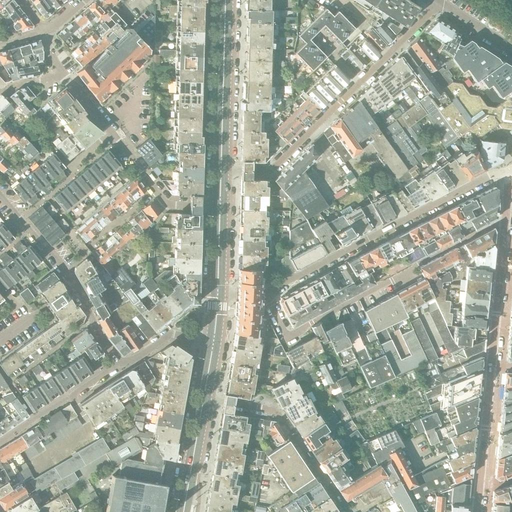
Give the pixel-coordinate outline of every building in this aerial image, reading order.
[(0,18),(2,21),(18,7),(12,0),(11,0),(0,9),(0,18)] [(0,0),(0,9),(11,0),(0,0)] [(53,7),(47,0),(41,0),(35,6),(44,18),(45,18),(47,18),(53,13),(50,9),(52,8),(53,7)] [(47,0),(53,7),(52,8),(55,11),(62,4),(58,0),(47,0)] [(106,13),(110,17),(114,13),(101,0),(96,0),(89,6),(96,15),(95,16),(99,20),(100,19),(106,13)] [(115,4),(117,2),(115,0),(101,0),(114,13),(127,28),(128,27),(132,23),(133,22),(115,4)] [(269,10),(269,0),(245,0),(245,11),(245,19),(247,19),(247,23),(273,24),(274,11),(269,10)] [(415,7),(403,0),(354,0),(381,17),(378,20),(392,34),(397,28),(400,24),(404,27),(417,7),(416,6),(415,7)] [(87,64),(82,68),(75,73),(90,91),(98,102),(140,62),(149,54),(149,49),(135,34),(137,32),(147,43),(154,36),(154,10),(155,5),(155,4),(154,3),(131,25),(134,28),(132,31),(133,33),(93,71),(87,64)] [(176,18),(203,19),(203,11),(203,6),(177,5),(176,18)] [(89,6),(81,14),(93,26),(93,25),(96,22),(99,20),(95,16),(96,15),(89,6)] [(10,23),(12,25),(24,15),(18,7),(2,21),(6,26),(10,23)] [(324,26),(333,17),(333,16),(325,9),(311,23),(319,31),(324,26)] [(332,34),(346,20),(338,12),(333,16),(333,17),(324,26),(329,31),(327,34),(330,37),(332,34)] [(117,37),(127,28),(114,13),(110,17),(115,24),(111,28),(110,29),(117,37)] [(93,26),(81,14),(73,21),(84,34),(93,26)] [(33,26),(24,15),(12,25),(8,28),(13,35),(32,29),(33,26)] [(203,27),(203,19),(176,18),(176,31),(202,31),(202,27),(203,27)] [(109,44),(117,37),(110,29),(111,28),(108,25),(107,26),(100,19),(99,20),(96,22),(100,26),(102,29),(99,32),(102,35),(102,36),(109,44)] [(444,45),(456,33),(457,32),(437,19),(424,32),(423,34),(426,38),(429,35),(442,44),(444,45)] [(355,29),(346,20),(332,34),(337,40),(335,42),(338,45),(340,43),(341,43),(355,29)] [(392,34),(378,20),(370,28),(387,44),(394,36),(392,34)] [(77,41),(84,34),(73,21),(65,28),(77,41)] [(273,36),(273,24),(247,23),(247,28),(246,35),(273,36)] [(319,31),(311,23),(298,36),(305,44),(309,40),(319,31)] [(340,57),(351,46),(353,49),(356,46),(364,38),(360,34),(346,48),(341,43),(340,43),(338,45),(335,42),(337,40),(332,34),(330,37),(327,34),(329,31),(324,26),(319,31),(309,40),(315,45),(317,43),(320,46),(318,48),(323,54),(325,52),(328,55),(326,57),(318,65),(325,72),(333,64),(335,66),(342,59),(340,57)] [(73,44),(77,41),(65,28),(57,36),(69,48),(73,44)] [(387,44),(370,28),(363,35),(366,38),(368,36),(380,50),(387,44)] [(176,31),(176,43),(202,44),(203,36),(202,36),(202,31),(176,31)] [(109,44),(102,36),(98,38),(94,33),(90,37),(102,50),(109,44)] [(451,57),(458,40),(460,36),(460,35),(456,33),(444,45),(442,44),(439,48),(436,52),(439,56),(442,51),(451,57)] [(273,48),(273,36),(246,35),(246,44),(247,44),(246,47),(273,48)] [(102,50),(90,37),(84,42),(85,44),(85,45),(95,55),(102,50)] [(364,38),(356,46),(358,48),(355,51),(360,55),(363,52),(370,60),(378,52),(364,38)] [(440,66),(419,38),(410,46),(430,74),(440,66)] [(447,70),(456,64),(477,48),(473,43),(468,39),(463,43),(458,40),(451,57),(452,58),(444,64),(446,66),(446,67),(446,68),(447,70)] [(303,62),(318,48),(320,46),(317,43),(315,45),(309,40),(305,44),(295,54),(303,62)] [(34,62),(37,61),(39,61),(43,61),(43,52),(40,41),(29,44),(34,62)] [(202,52),(202,44),(176,43),(175,50),(159,50),(159,55),(175,56),(202,56),(202,52)] [(24,64),(29,62),(34,62),(29,44),(17,48),(24,64)] [(89,62),(95,55),(85,45),(84,46),(87,49),(85,50),(81,45),(77,49),(89,62)] [(352,61),(359,55),(353,49),(351,46),(340,57),(342,59),(344,61),(348,56),(352,61)] [(430,74),(410,46),(401,55),(428,91),(425,93),(427,95),(431,100),(443,91),(431,75),(430,74)] [(476,82),(479,79),(501,63),(497,58),(479,46),(477,48),(456,64),(462,72),(466,69),(476,82)] [(246,53),(246,60),(281,61),(281,48),(273,48),(246,47),(246,53)] [(15,66),(24,64),(17,48),(8,51),(11,67),(15,66)] [(318,48),(303,62),(312,71),(318,65),(326,57),(328,55),(325,52),(323,54),(318,48)] [(89,62),(77,49),(74,52),(78,56),(74,59),(82,68),(87,64),(89,62)] [(0,53),(0,61),(2,65),(4,69),(7,68),(11,67),(8,51),(0,53)] [(358,73),(367,63),(366,64),(359,55),(352,61),(353,61),(350,64),(354,68),(354,69),(358,73)] [(175,56),(175,68),(202,69),(202,61),(201,61),(202,56),(175,56)] [(408,80),(413,76),(399,57),(388,68),(401,87),(401,88),(414,105),(418,101),(414,96),(415,95),(408,87),(406,84),(409,82),(408,80)] [(281,62),(281,61),(246,60),(246,69),(246,73),(282,73),(283,67),(274,67),(274,68),(272,68),(273,61),(281,62)] [(37,61),(34,62),(29,62),(30,67),(24,68),(24,64),(15,66),(18,79),(39,75),(38,69),(43,68),(43,61),(39,61),(37,61)] [(499,97),(502,95),(511,89),(511,88),(511,67),(502,62),(501,63),(479,79),(486,87),(490,84),(499,97)] [(333,64),(325,72),(340,86),(347,79),(335,66),(333,64)] [(0,79),(3,84),(11,81),(4,69),(2,65),(0,66),(0,79)] [(11,81),(18,79),(15,66),(11,67),(13,72),(10,73),(7,68),(4,69),(11,81)] [(486,106),(479,96),(469,94),(462,83),(452,82),(452,81),(450,78),(452,76),(447,70),(446,68),(444,70),(442,67),(431,75),(443,91),(431,100),(458,138),(468,130),(478,139),(498,124),(501,129),(511,131),(511,132),(511,89),(502,95),(506,100),(495,108),(486,106)] [(201,77),(202,69),(175,68),(175,81),(201,81),(201,77)] [(401,88),(401,87),(388,68),(377,79),(390,98),(400,91),(399,89),(401,88)] [(325,72),(318,79),(332,93),(340,86),(325,72)] [(282,74),(282,73),(246,73),(246,78),(245,78),(245,85),(272,86),(272,79),(276,79),(277,74),(282,74)] [(294,84),(299,89),(303,85),(301,82),(297,78),(294,82),(294,84)] [(318,79),(311,86),(325,100),(332,93),(318,79)] [(383,104),(390,98),(377,79),(370,87),(383,104)] [(174,93),(201,94),(201,86),(201,81),(175,81),(174,93)] [(272,98),(272,86),(245,85),(245,93),(245,98),(272,98)] [(325,100),(311,86),(303,94),(313,105),(319,111),(320,110),(317,108),(325,100)] [(383,104),(370,87),(363,94),(378,114),(387,126),(395,121),(394,119),(390,114),(386,108),(383,104)] [(32,115),(36,112),(33,108),(31,106),(28,103),(34,97),(26,88),(18,91),(11,98),(28,118),(29,118),(32,115)] [(65,123),(82,110),(73,99),(64,88),(57,93),(46,103),(50,107),(49,111),(48,112),(48,113),(45,115),(40,109),(36,112),(41,118),(45,122),(52,116),(53,118),(57,115),(58,116),(56,117),(63,125),(65,123)] [(299,106),(311,119),(319,111),(313,105),(303,94),(301,92),(298,95),(299,96),(298,97),(301,100),(299,103),(296,99),(294,101),(299,106)] [(201,102),(201,94),(174,93),(171,93),(171,99),(168,99),(168,105),(174,105),(200,106),(200,102),(201,102)] [(371,119),(378,114),(363,94),(356,100),(371,119)] [(2,113),(5,117),(14,109),(9,104),(9,103),(7,101),(1,95),(0,95),(0,111),(1,112),(2,113)] [(415,122),(426,115),(438,131),(435,134),(443,146),(445,148),(452,142),(458,138),(431,100),(427,95),(418,101),(414,105),(407,110),(402,114),(396,118),(394,119),(395,121),(420,154),(426,150),(418,139),(418,138),(418,137),(423,133),(415,122)] [(271,111),(272,98),(245,98),(245,103),(243,103),(243,110),(271,111)] [(380,132),(371,119),(356,100),(355,101),(356,103),(350,109),(348,108),(338,118),(357,143),(368,135),(371,139),(380,153),(378,155),(387,167),(395,178),(396,179),(396,178),(407,171),(380,133),(380,132)] [(403,105),(401,102),(396,106),(398,109),(400,112),(402,114),(407,110),(403,105)] [(173,118),(200,119),(200,111),(200,106),(174,105),(173,118)] [(303,127),(311,119),(299,106),(291,114),(303,127)] [(402,114),(400,112),(398,109),(390,114),(394,119),(396,118),(402,114)] [(73,133),(87,122),(85,119),(82,116),(85,114),(82,110),(65,123),(73,133)] [(264,132),(274,132),(274,131),(272,129),(269,126),(267,125),(264,125),(264,122),(259,122),(259,117),(271,117),(271,111),(243,110),(242,110),(242,131),(264,132)] [(38,121),(41,118),(36,112),(32,115),(38,121)] [(0,135),(11,125),(5,117),(2,113),(0,114),(0,117),(4,121),(0,124),(0,135)] [(303,127),(291,114),(283,122),(281,120),(281,121),(295,135),(303,127)] [(200,127),(200,119),(173,118),(173,131),(199,131),(200,127)] [(357,143),(338,118),(329,127),(323,133),(344,163),(351,157),(361,150),(357,143)] [(295,135),(281,121),(277,124),(278,126),(274,131),(274,132),(275,132),(281,139),(286,143),(286,144),(295,135)] [(420,154),(395,121),(387,126),(380,132),(380,133),(407,171),(408,171),(413,168),(418,164),(417,162),(423,159),(420,154)] [(73,133),(66,139),(65,139),(62,142),(61,142),(56,147),(68,162),(96,138),(101,133),(87,122),(73,133)] [(5,142),(8,140),(17,131),(17,130),(16,130),(15,130),(11,125),(0,135),(0,140),(1,140),(0,139),(1,138),(5,142)] [(3,154),(22,137),(17,131),(8,140),(11,143),(9,144),(9,143),(3,149),(0,146),(0,150),(0,151),(3,154)] [(173,143),(201,144),(201,136),(199,136),(199,131),(173,131),(173,143)] [(251,171),(251,162),(262,163),(263,163),(263,156),(266,156),(266,147),(266,138),(263,138),(264,132),(242,131),(241,147),(241,162),(241,171),(241,174),(241,180),(240,195),(240,210),(264,210),(264,205),(267,205),(267,196),(271,196),(271,191),(267,191),(267,186),(264,186),(265,181),(264,181),(251,180),(251,174),(251,171)] [(29,142),(20,150),(21,150),(25,155),(24,156),(28,161),(30,161),(34,158),(37,162),(42,158),(38,154),(39,153),(33,146),(41,139),(42,138),(38,133),(29,142)] [(20,150),(29,142),(23,136),(22,137),(3,154),(7,158),(10,155),(16,149),(18,147),(20,150)] [(56,147),(61,142),(58,138),(52,143),(56,147)] [(281,139),(277,143),(278,145),(281,148),(286,143),(281,139)] [(142,158),(155,147),(149,140),(136,150),(142,158)] [(480,159),(486,169),(485,169),(496,164),(497,164),(497,163),(499,162),(501,160),(502,157),(502,156),(503,144),(503,143),(502,143),(481,141),(480,159)] [(180,161),(180,166),(201,167),(201,152),(202,144),(201,144),(173,143),(169,143),(169,144),(166,143),(166,147),(173,147),(173,150),(177,150),(177,161),(180,161)] [(303,170),(319,154),(312,144),(274,181),(281,189),(287,196),(297,209),(303,216),(306,219),(313,215),(318,212),(329,207),(303,170)] [(155,147),(142,158),(148,166),(155,160),(157,159),(161,155),(159,152),(155,147)] [(446,190),(467,179),(452,159),(446,150),(433,160),(438,167),(433,171),(446,190)] [(485,170),(486,169),(480,159),(476,150),(471,153),(470,152),(464,156),(461,153),(453,159),(453,158),(452,159),(467,179),(484,170),(485,170)] [(102,157),(115,173),(122,167),(108,151),(102,157)] [(46,159),(64,180),(67,178),(64,174),(61,174),(59,172),(65,168),(53,154),(46,159)] [(8,167),(9,166),(3,159),(0,156),(0,170),(8,178),(15,171),(13,169),(11,170),(8,167)] [(115,173),(102,157),(95,162),(108,179),(115,173)] [(60,183),(64,180),(46,159),(39,165),(51,179),(56,175),(57,177),(57,180),(60,183)] [(155,160),(148,166),(152,170),(156,167),(157,166),(159,165),(155,160)] [(102,184),(108,179),(95,162),(88,168),(102,184)] [(23,174),(29,168),(26,165),(20,171),(23,174)] [(51,179),(39,165),(32,171),(50,192),(53,190),(50,186),(47,186),(46,184),(51,179)] [(172,236),(172,243),(178,243),(199,243),(199,229),(200,215),(200,212),(200,211),(200,210),(200,206),(200,202),(200,201),(200,200),(200,197),(201,181),(201,180),(201,167),(180,166),(180,172),(176,172),(176,176),(176,181),(176,190),(180,190),(179,196),(190,196),(190,199),(190,200),(190,206),(190,210),(190,211),(190,215),(179,215),(179,219),(175,219),(175,228),(175,236),(172,236)] [(446,190),(433,171),(432,170),(431,170),(428,166),(419,173),(421,177),(416,181),(429,199),(446,190)] [(156,167),(152,170),(156,176),(161,172),(156,167)] [(376,176),(370,167),(358,176),(364,185),(376,176)] [(94,190),(102,184),(88,168),(81,174),(94,190)] [(50,192),(32,171),(25,177),(37,191),(42,187),(44,189),(43,191),(46,195),(50,192)] [(401,184),(412,177),(408,171),(407,171),(396,178),(401,184)] [(351,173),(345,177),(353,188),(359,184),(351,173)] [(88,196),(94,190),(81,174),(74,180),(88,196)] [(126,183),(131,178),(128,175),(123,179),(126,183)] [(32,195),(37,191),(25,177),(19,183),(36,203),(39,201),(36,198),(34,197),(32,195)] [(124,189),(134,201),(146,191),(137,178),(124,189)] [(429,199),(416,181),(414,178),(402,186),(403,186),(399,189),(412,208),(429,199)] [(81,202),(88,196),(74,180),(67,186),(81,202)] [(115,186),(118,190),(123,185),(120,182),(115,186)] [(33,207),(36,203),(19,183),(11,189),(23,203),(28,198),(30,200),(30,203),(33,207)] [(81,202),(67,186),(60,191),(74,208),(81,202)] [(112,195),(118,190),(115,186),(109,191),(112,195)] [(485,211),(497,205),(498,194),(499,190),(493,187),(476,196),(485,211)] [(412,208),(399,189),(398,188),(392,192),(406,212),(405,211),(411,208),(412,208)] [(123,211),(134,201),(124,189),(108,203),(118,215),(119,214),(114,209),(118,206),(123,211)] [(74,208),(60,191),(53,198),(66,214),(74,208)] [(400,215),(406,212),(392,192),(391,192),(384,195),(395,216),(398,215),(400,215)] [(101,198),(104,202),(109,197),(106,194),(101,198)] [(395,216),(384,195),(383,194),(378,197),(378,198),(370,203),(370,204),(381,223),(382,223),(384,223),(386,222),(387,220),(395,216)] [(464,222),(474,217),(471,210),(476,208),(479,214),(485,211),(476,196),(474,197),(456,206),(464,222)] [(99,207),(104,202),(101,198),(96,203),(99,207)] [(144,216),(156,206),(153,201),(141,211),(140,212),(144,216)] [(118,215),(108,203),(100,210),(110,222),(118,215)] [(381,223),(370,204),(361,209),(359,206),(351,210),(349,206),(340,211),(342,215),(357,237),(381,224),(381,223)] [(34,226),(54,209),(51,205),(44,211),(41,207),(28,218),(34,226)] [(87,210),(90,214),(96,209),(93,205),(87,210)] [(464,222),(457,226),(463,237),(496,219),(497,209),(497,205),(485,211),(479,214),(474,217),(464,222)] [(156,206),(144,216),(151,223),(151,222),(160,211),(156,206)] [(457,226),(464,222),(456,206),(446,211),(454,227),(457,226)] [(34,226),(40,233),(53,222),(50,218),(57,212),(54,209),(34,226)] [(297,209),(294,211),(300,218),(303,216),(297,209)] [(85,218),(90,214),(87,210),(82,214),(85,218)] [(103,228),(110,222),(100,210),(92,216),(103,228)] [(239,240),(263,240),(263,235),(266,235),(266,226),(267,216),(264,216),(264,210),(240,210),(239,240)] [(454,227),(446,211),(436,216),(444,232),(446,232),(454,227)] [(151,223),(144,216),(140,212),(132,219),(142,231),(151,223)] [(357,237),(342,215),(326,224),(332,233),(339,243),(341,246),(357,237)] [(95,235),(103,228),(92,216),(84,223),(95,235)] [(444,232),(436,216),(426,222),(432,235),(436,232),(438,236),(440,234),(444,232)] [(76,226),(82,221),(79,217),(73,222),(76,226)] [(45,239),(66,223),(63,219),(56,224),(53,222),(40,233),(45,239)] [(120,229),(116,232),(126,245),(125,246),(128,250),(143,236),(140,233),(142,231),(132,219),(129,222),(133,227),(125,234),(120,229)] [(326,254),(310,229),(307,221),(289,231),(289,249),(289,256),(289,259),(295,270),(297,269),(323,255),(326,254)] [(311,228),(310,229),(326,254),(334,249),(327,239),(329,237),(328,235),(332,233),(326,224),(324,221),(311,229),(311,228)] [(430,236),(432,235),(426,222),(416,226),(425,243),(433,239),(433,238),(431,239),(430,236)] [(66,223),(45,239),(51,247),(65,235),(62,232),(68,226),(66,223)] [(95,235),(84,223),(78,228),(75,231),(85,243),(95,235)] [(0,226),(0,235),(8,244),(14,239),(2,224),(0,226)] [(415,249),(425,243),(416,226),(406,232),(413,245),(415,249)] [(463,237),(457,226),(454,227),(446,232),(452,243),(463,237)] [(470,258),(491,246),(493,245),(494,232),(495,232),(493,229),(456,248),(460,256),(467,252),(470,258)] [(126,245),(116,232),(108,239),(118,252),(125,246),(126,245)] [(410,247),(413,245),(406,232),(396,237),(405,255),(415,249),(412,250),(410,247)] [(426,257),(452,243),(446,232),(444,232),(440,234),(442,237),(434,241),(433,239),(425,243),(415,249),(405,255),(404,255),(410,265),(426,257)] [(405,255),(396,237),(386,242),(396,260),(404,255),(405,255)] [(110,259),(118,252),(108,239),(100,246),(110,259)] [(239,240),(238,270),(260,271),(268,271),(268,264),(265,264),(266,255),(266,251),(270,251),(270,240),(263,240),(239,240)] [(16,257),(32,277),(35,274),(31,269),(41,260),(39,257),(29,246),(24,250),(22,248),(23,246),(19,242),(13,247),(16,251),(19,251),(20,253),(16,257)] [(387,264),(396,260),(386,242),(378,247),(387,264)] [(164,271),(152,280),(157,287),(159,285),(161,283),(165,280),(173,274),(198,275),(199,258),(199,243),(178,243),(178,248),(175,248),(174,257),(174,265),(173,265),(173,271),(164,271)] [(107,261),(110,259),(100,246),(93,252),(92,253),(102,266),(107,261)] [(450,281),(460,279),(490,282),(490,281),(490,277),(490,274),(491,270),(493,248),(491,246),(470,258),(463,261),(453,267),(445,273),(437,277),(439,283),(450,281)] [(387,264),(378,247),(367,253),(374,266),(378,264),(380,268),(387,264)] [(463,261),(460,256),(456,248),(446,254),(453,267),(463,261)] [(371,267),(374,266),(367,253),(357,258),(366,275),(370,273),(373,272),(371,267)] [(29,279),(32,277),(16,257),(10,262),(9,259),(9,257),(6,254),(0,258),(0,259),(2,262),(5,263),(6,265),(2,269),(14,283),(25,274),(29,279)] [(446,254),(437,258),(445,273),(453,267),(446,254)] [(286,275),(295,270),(289,259),(289,256),(284,256),(284,266),(284,271),(286,275)] [(366,275),(357,258),(347,263),(356,280),(357,279),(355,276),(358,274),(360,278),(359,278),(359,279),(366,275)] [(437,277),(445,273),(437,258),(428,263),(436,278),(437,277)] [(89,297),(99,291),(104,288),(96,274),(87,259),(86,259),(85,259),(75,268),(74,272),(89,297)] [(107,261),(102,266),(105,268),(105,269),(107,271),(110,276),(116,272),(107,261)] [(352,282),(356,280),(347,263),(337,268),(343,278),(340,280),(339,281),(342,288),(352,282)] [(436,278),(428,263),(419,268),(424,278),(428,288),(439,288),(439,285),(439,283),(437,277),(436,278)] [(284,266),(277,270),(278,271),(281,277),(286,275),(284,271),(284,266)] [(124,293),(130,288),(135,284),(122,267),(116,272),(110,276),(124,293)] [(14,283),(2,269),(0,270),(0,281),(6,289),(14,283)] [(259,297),(260,271),(238,270),(237,296),(237,301),(259,302),(259,297)] [(330,272),(319,278),(327,295),(341,288),(342,288),(339,281),(336,282),(330,272)] [(40,294),(41,294),(58,281),(52,273),(34,286),(40,294)] [(357,284),(361,292),(375,284),(370,273),(359,279),(361,282),(357,284)] [(191,303),(173,274),(165,280),(171,287),(167,291),(183,310),(191,303)] [(198,275),(173,274),(191,303),(197,304),(198,285),(198,275)] [(174,317),(183,310),(167,291),(163,294),(157,287),(152,280),(150,277),(142,283),(145,288),(140,292),(144,297),(140,300),(145,307),(153,301),(147,294),(152,290),(174,317)] [(319,278),(308,283),(317,300),(327,295),(319,278)] [(425,302),(433,298),(428,288),(424,278),(407,288),(408,290),(407,291),(414,306),(420,304),(422,309),(424,313),(428,311),(427,308),(427,307),(425,302)] [(488,293),(490,282),(460,279),(460,285),(449,284),(450,281),(439,283),(439,285),(439,288),(488,293)] [(67,299),(68,298),(64,291),(58,281),(41,294),(48,303),(45,305),(49,310),(62,300),(62,299),(66,297),(67,299)] [(347,299),(361,292),(357,284),(354,286),(352,282),(342,288),(341,288),(347,299)] [(308,283),(298,289),(307,306),(317,300),(308,283)] [(35,298),(27,288),(19,294),(26,304),(35,298)] [(155,332),(174,317),(152,290),(147,294),(153,301),(145,307),(140,300),(144,297),(140,292),(135,295),(130,288),(124,293),(139,312),(155,332)] [(333,307),(347,299),(341,288),(327,295),(333,307)] [(414,306),(407,291),(408,290),(407,288),(395,294),(405,313),(411,310),(413,314),(417,312),(414,306)] [(487,305),(488,293),(439,288),(428,288),(433,298),(434,300),(449,302),(462,303),(487,305)] [(298,289),(288,294),(297,311),(307,306),(298,289)] [(108,307),(99,291),(89,297),(101,319),(107,315),(111,313),(111,312),(117,309),(114,303),(108,307)] [(288,294),(278,299),(282,308),(286,316),(297,311),(288,294)] [(395,294),(381,301),(364,311),(374,332),(392,324),(407,316),(405,313),(395,294)] [(319,314),(333,307),(327,295),(312,303),(319,314)] [(49,310),(57,322),(60,319),(66,315),(69,313),(71,311),(75,309),(68,298),(67,299),(66,297),(62,299),(62,300),(49,310)] [(486,317),(487,305),(462,303),(461,312),(457,311),(458,308),(448,308),(449,302),(434,300),(436,304),(439,309),(440,313),(486,317)] [(236,315),(235,333),(257,336),(257,330),(265,331),(266,321),(263,321),(263,317),(258,317),(259,302),(237,301),(236,315)] [(319,314),(312,303),(304,308),(306,311),(302,314),(306,321),(319,314)] [(439,309),(436,304),(427,308),(428,311),(429,314),(439,309)] [(75,309),(71,311),(77,319),(81,324),(82,323),(85,317),(78,307),(75,309)] [(440,313),(439,309),(429,314),(432,320),(442,316),(440,313)] [(292,329),(306,321),(302,314),(299,315),(297,311),(286,317),(292,329)] [(155,332),(139,312),(131,319),(147,338),(155,332)] [(485,329),(486,317),(440,313),(442,316),(445,323),(446,325),(454,326),(485,329)] [(117,331),(107,315),(101,319),(98,320),(107,339),(117,331)] [(445,323),(442,316),(432,320),(435,327),(445,323)] [(57,322),(55,324),(61,332),(63,334),(63,336),(65,338),(71,334),(60,319),(57,322)] [(370,361),(363,346),(351,319),(340,324),(357,361),(359,366),(370,361)] [(413,330),(422,326),(419,319),(410,323),(412,328),(413,330)] [(323,353),(332,348),(325,332),(321,322),(311,327),(315,337),(322,351),(323,353)] [(448,329),(446,325),(445,323),(435,327),(439,334),(448,329)] [(63,334),(61,332),(55,324),(50,327),(60,342),(64,339),(62,338),(61,337),(63,336),(63,334)] [(325,332),(332,348),(341,368),(357,361),(340,324),(339,324),(325,332)] [(425,332),(422,326),(413,330),(416,337),(425,332)] [(484,337),(485,329),(454,326),(453,339),(454,343),(455,344),(469,345),(474,343),(475,336),(484,337)] [(60,342),(50,327),(44,331),(44,332),(49,339),(52,337),(55,342),(53,344),(55,346),(60,342)] [(73,358),(84,350),(95,343),(86,329),(71,341),(76,349),(66,356),(69,361),(73,358)] [(451,336),(448,329),(439,334),(442,340),(451,336)] [(404,342),(416,337),(413,330),(401,335),(404,342)] [(130,350),(125,341),(117,331),(107,339),(121,356),(130,350)] [(47,341),(49,339),(44,332),(38,336),(49,350),(52,348),(47,341)] [(428,339),(425,332),(416,337),(419,343),(428,339)] [(230,363),(253,368),(255,362),(257,363),(259,353),(262,353),(265,337),(257,336),(235,333),(230,363)] [(46,353),(49,350),(38,336),(33,340),(38,347),(41,345),(46,353)] [(125,341),(130,350),(133,353),(142,346),(139,343),(140,342),(135,336),(125,341)] [(442,340),(445,347),(454,343),(453,339),(451,336),(442,340)] [(308,359),(313,368),(318,366),(327,361),(323,353),(322,351),(315,337),(300,345),(308,359)] [(419,344),(416,337),(404,342),(407,349),(419,344)] [(431,346),(428,339),(419,343),(422,350),(431,346)] [(33,340),(27,344),(38,359),(42,356),(40,354),(36,349),(38,347),(33,340)] [(370,387),(394,377),(389,365),(386,358),(383,352),(379,345),(377,340),(363,346),(370,361),(359,366),(370,387)] [(379,345),(383,352),(394,347),(391,340),(379,345)] [(458,350),(451,353),(455,362),(465,358),(482,351),(483,351),(484,340),(462,349),(462,348),(458,350)] [(95,343),(84,350),(92,361),(97,369),(100,367),(103,365),(99,360),(98,361),(97,358),(103,354),(95,343)] [(458,350),(455,344),(454,343),(445,347),(448,354),(451,353),(458,350)] [(38,359),(27,344),(21,348),(27,356),(29,354),(33,359),(34,362),(38,359)] [(422,350),(419,344),(407,349),(410,355),(422,350)] [(274,348),(273,355),(288,359),(285,353),(281,345),(274,348)] [(313,368),(308,359),(300,345),(285,353),(288,359),(293,367),(303,361),(304,365),(300,367),(303,373),(305,372),(312,369),(313,368)] [(160,352),(164,358),(178,349),(174,346),(173,348),(170,346),(160,352)] [(431,346),(422,350),(425,356),(434,352),(431,346)] [(397,353),(394,347),(383,352),(386,358),(397,353)] [(25,357),(27,356),(21,348),(15,352),(21,360),(22,360),(27,367),(30,364),(25,357)] [(166,380),(186,384),(190,359),(187,357),(188,355),(178,349),(164,358),(162,364),(166,365),(164,374),(167,374),(166,380)] [(415,369),(428,363),(425,356),(422,350),(410,355),(406,357),(412,370),(415,369)] [(23,364),(21,360),(15,352),(7,358),(17,373),(21,371),(18,367),(23,364)] [(437,359),(434,352),(425,356),(428,363),(434,360),(437,359)] [(400,360),(397,353),(386,358),(389,365),(400,360)] [(75,361),(85,377),(93,372),(83,356),(75,361)] [(412,370),(406,357),(400,360),(389,365),(394,377),(395,377),(412,370)] [(467,363),(439,374),(443,383),(481,369),(482,357),(467,363)] [(14,376),(17,373),(7,358),(0,363),(0,365),(7,376),(12,372),(14,376)] [(148,360),(145,362),(149,369),(152,367),(153,362),(149,362),(148,360)] [(428,363),(415,369),(424,390),(443,383),(439,374),(434,360),(428,363)] [(78,382),(85,377),(75,361),(67,366),(78,382)] [(327,361),(318,366),(324,379),(321,380),(324,386),(327,384),(336,380),(332,372),(328,361),(327,361)] [(139,366),(151,386),(155,378),(151,372),(149,369),(145,362),(139,366)] [(281,362),(280,371),(287,373),(288,363),(281,362)] [(223,401),(223,403),(233,405),(233,404),(234,397),(248,399),(249,393),(251,393),(253,384),(255,374),(252,373),(253,368),(230,363),(223,401)] [(78,382),(67,366),(60,371),(70,387),(78,382)] [(150,387),(151,386),(139,366),(132,370),(142,386),(147,393),(148,393),(148,392),(155,394),(156,389),(150,387)] [(344,375),(341,368),(333,372),(336,378),(344,375)] [(312,369),(305,372),(310,383),(317,379),(312,369)] [(424,390),(423,391),(426,400),(441,394),(443,400),(429,406),(433,413),(435,412),(457,403),(479,394),(481,369),(443,383),(424,390)] [(135,391),(142,386),(132,370),(106,386),(111,393),(113,392),(119,401),(127,396),(128,398),(136,393),(135,391)] [(70,387),(60,371),(52,376),(63,392),(70,387)] [(511,387),(511,374),(505,373),(503,388),(511,387)] [(63,392),(52,376),(44,381),(55,397),(63,392)] [(351,389),(345,377),(337,381),(342,394),(351,389)] [(280,407),(301,396),(299,393),(301,392),(296,383),(294,384),(292,378),(291,378),(286,381),(279,384),(273,387),(270,389),(271,389),(280,407)] [(162,404),(161,410),(180,413),(185,388),(186,384),(166,380),(165,386),(162,385),(159,403),(162,404)] [(48,402),(55,397),(44,381),(37,386),(48,402)] [(40,407),(48,402),(37,386),(30,391),(40,407)] [(112,413),(122,406),(123,406),(122,405),(119,401),(113,392),(111,393),(106,386),(80,404),(85,411),(94,425),(108,416),(111,421),(116,418),(112,413)] [(502,405),(502,406),(511,401),(511,387),(503,388),(502,405)] [(40,407),(30,391),(21,396),(32,413),(40,407)] [(10,403),(16,398),(12,392),(3,399),(7,405),(10,403)] [(446,412),(450,425),(477,413),(477,409),(479,394),(457,403),(435,412),(436,415),(443,411),(444,413),(446,412)] [(280,407),(293,423),(313,413),(315,412),(308,398),(306,399),(304,395),(301,396),(280,407)] [(11,414),(18,424),(29,417),(27,414),(29,413),(26,407),(18,397),(16,398),(10,403),(14,409),(12,410),(14,412),(11,414)] [(349,415),(341,400),(334,403),(332,404),(339,416),(341,420),(349,415)] [(123,406),(122,406),(126,413),(133,408),(128,401),(122,405),(123,406)] [(511,401),(502,406),(501,414),(511,409),(511,401)] [(221,427),(218,444),(240,448),(241,442),(246,443),(247,433),(250,418),(231,414),(233,405),(223,403),(219,427),(221,427)] [(66,423),(71,419),(76,416),(77,416),(70,405),(59,411),(36,426),(39,430),(42,428),(46,435),(43,437),(44,437),(48,434),(53,431),(57,428),(62,425),(65,424),(66,423)] [(501,414),(500,423),(511,418),(511,409),(501,414)] [(180,413),(161,410),(160,415),(156,415),(155,424),(153,433),(145,431),(145,434),(140,433),(139,433),(136,436),(149,438),(150,438),(175,442),(180,413)] [(440,424),(436,415),(435,412),(433,413),(433,414),(419,420),(425,435),(439,429),(437,425),(440,424)] [(294,424),(302,437),(323,422),(318,414),(315,416),(313,413),(293,423),(294,424)] [(430,445),(431,444),(475,426),(477,413),(450,425),(439,429),(425,435),(430,445)] [(18,424),(11,414),(0,421),(0,423),(6,432),(18,424)] [(82,425),(76,416),(71,419),(77,429),(82,425)] [(511,418),(500,423),(499,431),(511,426),(511,418)] [(72,432),(77,429),(71,419),(66,423),(72,432)] [(263,420),(262,426),(264,426),(263,432),(262,435),(268,437),(268,434),(271,421),(263,420)] [(422,425),(419,420),(412,423),(415,428),(422,425)] [(277,448),(288,440),(276,422),(271,421),(268,434),(273,440),(274,439),(277,444),(276,445),(277,448)] [(347,430),(354,425),(351,421),(344,426),(347,430)] [(136,422),(135,425),(139,431),(142,431),(143,423),(136,422)] [(302,437),(310,449),(329,436),(325,431),(328,430),(323,422),(302,437)] [(72,432),(66,423),(65,424),(62,425),(68,435),(72,432)] [(63,438),(68,435),(62,425),(57,428),(63,438)] [(424,431),(422,425),(415,428),(418,434),(424,431)] [(43,437),(39,430),(36,426),(21,436),(27,447),(32,444),(37,441),(40,439),(44,437),(43,437)] [(469,447),(473,446),(474,439),(475,426),(431,444),(434,450),(437,456),(445,453),(447,459),(459,454),(458,452),(460,451),(469,447)] [(136,436),(139,433),(135,427),(121,436),(125,442),(136,436)] [(59,440),(63,438),(57,428),(53,431),(59,440)] [(497,447),(511,441),(511,429),(499,435),(499,434),(497,447)] [(413,476),(398,449),(403,446),(394,431),(394,430),(366,442),(376,466),(388,458),(406,491),(417,486),(413,476)] [(54,443),(59,440),(53,431),(48,434),(54,443)] [(49,446),(54,443),(48,434),(44,437),(49,446)] [(365,440),(360,434),(353,438),(355,441),(359,444),(365,440)] [(0,484),(17,473),(9,459),(19,452),(23,450),(27,447),(21,436),(0,449),(0,484)] [(127,459),(137,453),(145,448),(148,447),(149,438),(136,436),(125,442),(110,451),(105,454),(112,467),(121,462),(127,459)] [(319,462),(339,447),(334,438),(331,440),(329,436),(310,449),(319,462)] [(46,449),(49,446),(44,437),(40,439),(46,449)] [(102,455),(105,454),(110,451),(102,438),(95,442),(102,455)] [(172,460),(175,442),(150,438),(149,438),(148,447),(153,444),(161,457),(164,458),(172,460)] [(280,475),(291,492),(304,483),(312,477),(308,471),(296,452),(288,440),(277,448),(272,451),(266,455),(278,471),(274,474),(277,478),(280,475)] [(352,449),(359,444),(355,442),(354,443),(351,440),(348,443),(352,449)] [(43,450),(37,441),(32,444),(38,453),(43,450)] [(496,459),(511,453),(511,441),(497,447),(496,459)] [(102,455),(95,442),(89,445),(96,459),(102,455)] [(266,455),(272,451),(267,443),(267,444),(266,443),(265,449),(264,456),(266,455)] [(33,456),(38,453),(32,444),(27,447),(33,456)] [(127,459),(121,462),(118,476),(112,475),(105,511),(160,511),(166,485),(162,484),(159,484),(164,458),(161,457),(153,444),(148,447),(145,448),(143,461),(127,459)] [(213,474),(235,478),(236,472),(240,473),(242,464),(243,455),(249,456),(250,449),(240,448),(218,444),(213,474)] [(96,459),(89,445),(82,449),(90,463),(96,459)] [(434,511),(436,497),(435,494),(434,492),(441,488),(441,489),(454,483),(470,476),(472,462),(473,446),(469,447),(460,451),(458,452),(459,454),(447,459),(434,465),(435,466),(421,472),(422,472),(413,476),(417,486),(406,491),(414,504),(418,511),(434,511)] [(33,456),(27,447),(23,450),(29,459),(33,456)] [(319,462),(325,472),(346,457),(339,447),(319,462)] [(84,466),(90,463),(82,449),(77,452),(84,466)] [(29,459),(23,450),(19,452),(25,462),(29,459)] [(9,459),(17,473),(24,482),(25,482),(24,481),(33,477),(30,472),(31,471),(25,462),(19,452),(9,459)] [(78,469),(84,466),(77,452),(72,455),(71,454),(70,455),(78,469)] [(495,469),(495,470),(509,465),(509,464),(511,463),(511,453),(496,459),(495,469)] [(78,469),(70,455),(65,457),(67,460),(65,461),(72,473),(74,472),(78,469)] [(325,472),(331,480),(353,467),(357,465),(354,461),(350,463),(346,457),(325,472)] [(378,511),(377,511),(398,511),(414,504),(406,491),(388,458),(376,466),(370,469),(337,488),(338,490),(344,500),(345,501),(360,492),(361,494),(367,504),(374,499),(381,510),(378,511)] [(337,488),(370,469),(365,459),(357,465),(353,467),(331,480),(337,488)] [(65,461),(59,464),(66,476),(72,473),(65,461)] [(509,465),(495,470),(495,477),(499,480),(511,474),(511,463),(509,464),(509,465)] [(53,468),(60,480),(66,476),(59,464),(53,468)] [(267,475),(268,468),(270,469),(268,465),(263,464),(262,474),(267,475)] [(54,483),(55,482),(60,480),(53,468),(47,471),(54,483)] [(54,483),(47,471),(41,474),(48,486),(54,483)] [(60,480),(55,482),(60,491),(61,490),(65,488),(70,484),(77,480),(78,479),(74,472),(72,473),(66,476),(60,480)] [(0,497),(24,482),(17,473),(0,484),(0,497)] [(48,486),(41,474),(35,478),(42,490),(48,486)] [(213,474),(207,505),(234,510),(237,494),(238,485),(234,484),(235,478),(213,474)] [(312,507),(328,499),(317,483),(313,478),(312,477),(304,483),(291,492),(280,500),(273,504),(268,508),(270,511),(306,511),(308,511),(312,507)] [(37,493),(42,490),(35,478),(29,481),(30,482),(29,483),(31,488),(33,486),(37,493)] [(450,494),(468,496),(470,480),(469,480),(470,480),(435,494),(436,497),(444,497),(450,495),(450,494)] [(24,482),(0,497),(0,504),(4,509),(8,506),(12,504),(20,499),(30,493),(25,486),(23,483),(24,483),(24,482)] [(506,504),(511,503),(511,502),(511,500),(511,499),(511,485),(503,489),(493,492),(492,502),(506,504)] [(31,511),(71,511),(76,509),(66,492),(38,508),(31,511)] [(467,506),(468,496),(450,494),(450,495),(444,497),(444,501),(443,509),(450,510),(450,505),(467,506)] [(7,510),(8,511),(31,511),(38,508),(30,496),(10,508),(10,509),(7,510)] [(466,511),(467,506),(450,505),(450,510),(443,509),(444,501),(444,497),(436,497),(434,511),(466,511)] [(336,511),(328,499),(312,507),(308,511),(336,511)] [(511,511),(511,503),(506,504),(492,502),(491,511),(511,511)]
